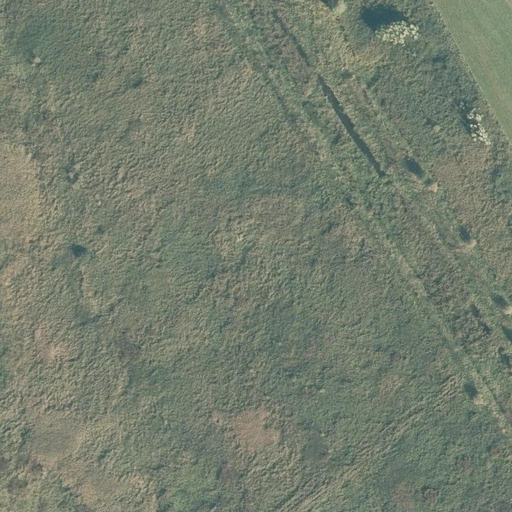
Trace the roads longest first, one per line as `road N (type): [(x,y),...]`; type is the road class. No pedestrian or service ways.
road 1 (track): [(511,388),(254,0)]
road 2 (track): [(435,0),(511,142)]
